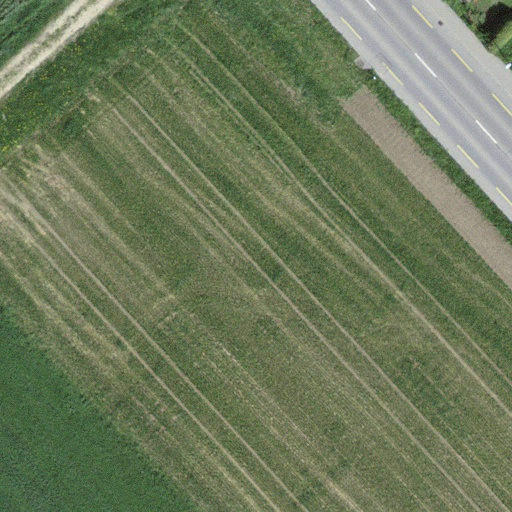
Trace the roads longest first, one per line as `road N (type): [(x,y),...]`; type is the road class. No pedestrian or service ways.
road 1 (secondary): [(511,156),(368,0)]
road 2 (track): [(0,82),(92,0)]
